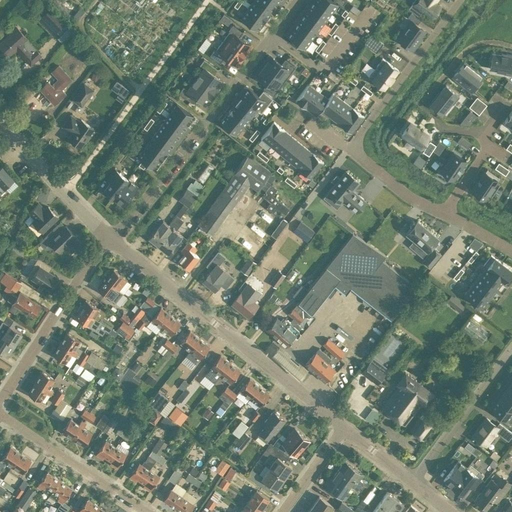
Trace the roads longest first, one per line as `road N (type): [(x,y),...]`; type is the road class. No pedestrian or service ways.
road 1 (residential): [(342,427),(107,235)]
road 2 (residential): [(295,0),(107,235)]
road 3 (residential): [(459,0),(350,150),(421,204),(446,212)]
road 4 (residential): [(107,235),(0,398)]
road 5 (residential): [(484,132),(447,128),(419,105),(471,46),(511,46)]
road 6 (residential): [(142,511),(0,415)]
road 7 (residential): [(412,482),(511,350)]
road 8 (residential): [(107,235),(0,121)]
